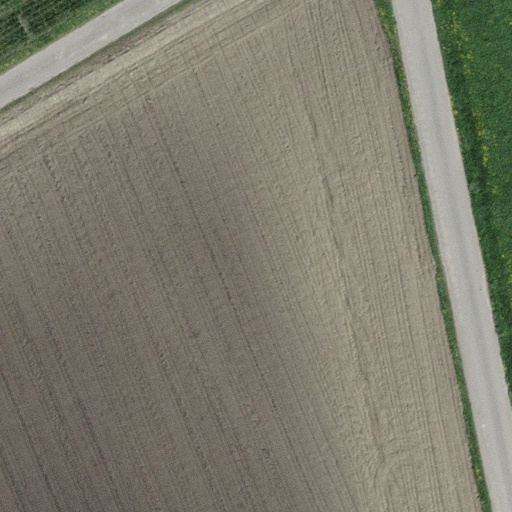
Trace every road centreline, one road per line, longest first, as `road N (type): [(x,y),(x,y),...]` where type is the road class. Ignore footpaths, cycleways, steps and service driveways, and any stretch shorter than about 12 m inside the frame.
road 1 (track): [(510,511),(403,0)]
road 2 (track): [(0,94),(153,0)]
